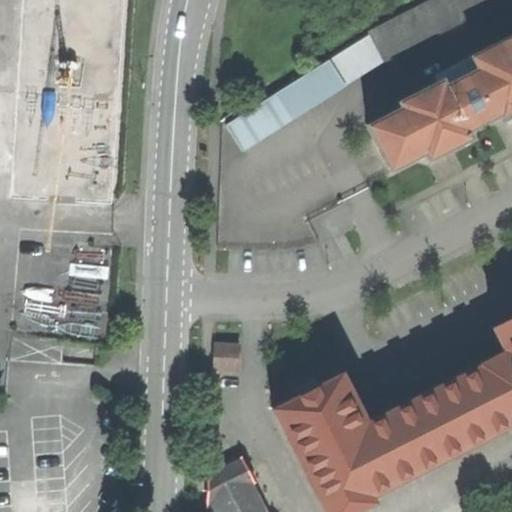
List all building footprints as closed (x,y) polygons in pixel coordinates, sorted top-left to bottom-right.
[(502,0),(430,0),(368,32),(383,61),(502,0)] [(398,105),(363,123),(388,170),(423,152),(426,158),(472,134),(469,127),(501,111),(504,118),(511,113),(511,29),(469,51),(476,64),(445,80),(442,74),(395,99),(398,105)] [(243,152),(346,86),(328,59),(225,125),(243,152)] [(511,317),(492,328),(504,351),(480,363),(480,364),(365,424),(354,403),(357,402),(342,373),(318,385),(314,379),(293,389),(297,395),(271,409),(285,437),(288,435),(317,492),(315,493),(324,511),(352,511),(373,502),(370,495),(510,423),(511,427),(511,317)] [(215,342),(213,365),(238,367),(240,344),(215,342)] [(265,511),(250,481),(253,479),(241,457),(209,473),(206,501),(211,511),(265,511)]
